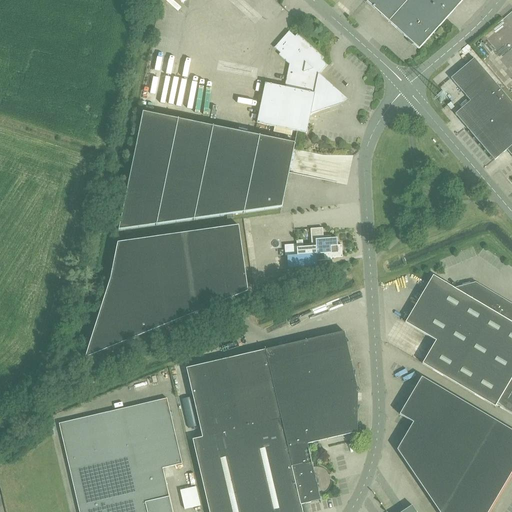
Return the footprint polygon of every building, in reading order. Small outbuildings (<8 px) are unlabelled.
[(367,0),(366,2),(384,17),(419,49),(463,0),(367,0)] [(323,58),(297,35),(295,37),(289,31),(274,48),(280,53),(279,55),(289,64),(284,87),(265,83),(257,123),(306,134),(311,114),(340,104),(342,95),(319,74),(327,65),(321,60),(323,58)] [(511,102),(474,58),(451,78),(470,101),(455,114),(494,160),(507,149),(511,154),(511,102)] [(295,143),(143,112),(119,230),(282,207),(295,143)] [(248,292),(239,226),(118,243),(110,279),(85,359),(248,292)] [(323,228),(310,229),(312,247),(318,246),(319,261),(325,261),(332,260),(331,258),(342,257),(341,245),(337,245),(337,238),(330,239),(330,236),(323,236),(323,228)] [(297,255),(287,256),(288,269),(319,267),(319,261),(318,246),(312,247),(297,248),(297,255)] [(433,276),(405,323),(436,341),(422,364),(495,407),(496,405),(511,414),(511,304),(475,282),(454,288),(433,276)] [(315,478),(312,462),(307,444),(357,432),(358,391),(352,367),(344,332),(312,339),(281,346),(249,354),(218,361),(186,368),(194,404),(202,437),(192,440),(209,511),(302,511),(301,505),(320,500),(317,484),(317,483),(316,478),(315,478)] [(487,511),(511,471),(511,430),(421,377),(399,414),(413,423),(397,450),(439,511),(487,511)] [(59,424),(74,488),(79,511),(172,511),(163,468),(182,464),(167,399),(59,424)] [(200,506),(196,487),(180,490),(184,509),(200,506)]
